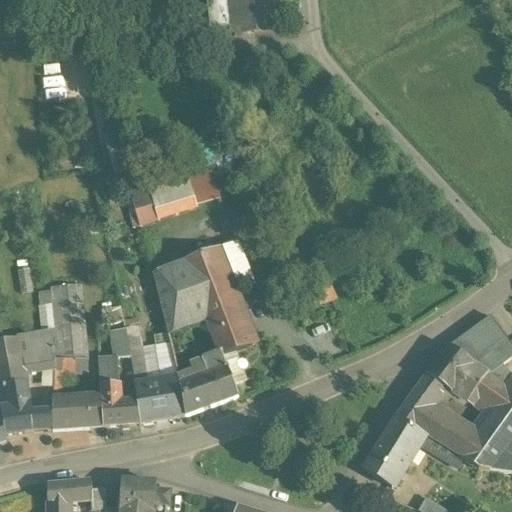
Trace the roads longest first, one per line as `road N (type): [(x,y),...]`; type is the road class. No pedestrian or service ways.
road 1 (residential): [(411,360),(163,450)]
road 2 (residential): [(163,450),(0,488)]
road 3 (residential): [(411,360),(339,511)]
road 4 (residential): [(163,450),(204,491),(293,511)]
road 5 (residential): [(511,284),(411,360)]
